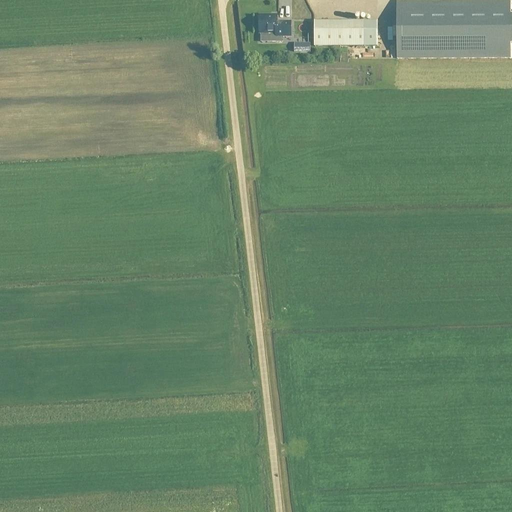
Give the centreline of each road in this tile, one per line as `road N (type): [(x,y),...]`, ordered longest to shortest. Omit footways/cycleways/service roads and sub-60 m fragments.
road 1 (unclassified): [(245,218),(278,511)]
road 2 (track): [(227,62),(245,218)]
